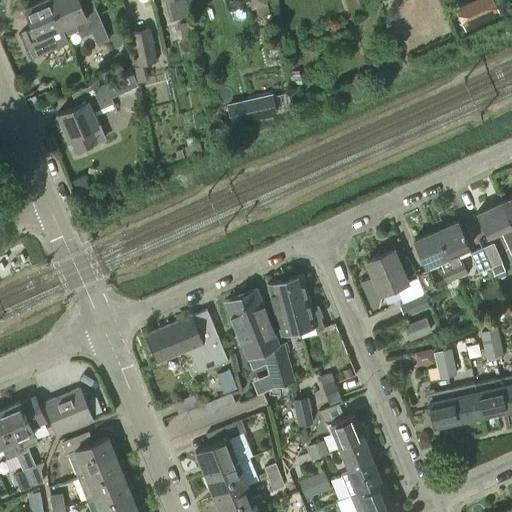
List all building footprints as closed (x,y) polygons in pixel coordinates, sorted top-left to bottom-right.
[(62,29),(49,0),(37,0),(22,7),(31,27),(20,32),(32,59),(56,48),(50,34),(62,29)] [(49,0),(62,29),(74,23),(81,38),(91,34),(96,45),(110,39),(92,0),(82,5),(79,0),(49,0)] [(164,0),(169,19),(190,15),(185,0),(164,0)] [(471,0),(481,22),(500,14),(493,0),(471,0)] [(130,32),(137,65),(156,61),(149,28),(130,32)] [(133,67),(104,78),(114,100),(138,90),(133,67)] [(68,139),(100,125),(101,124),(95,111),(115,102),(104,78),(71,93),(76,105),(56,114),(67,139),(68,139)] [(273,95),(273,94),(241,101),(245,117),(277,110),(273,95)] [(106,139),(100,125),(68,139),(74,152),(106,139)] [(201,141),(197,142),(195,135),(187,138),(189,145),(185,146),(188,155),(203,150),(201,141)] [(70,180),(81,207),(95,201),(83,175),(70,180)] [(511,225),(511,228),(511,196),(501,201),(511,225)] [(511,225),(501,201),(475,213),(485,236),(511,225)] [(434,230),(456,277),(466,272),(456,251),(468,246),(457,220),(434,230)] [(456,277),(434,230),(412,241),(424,266),(433,261),(443,283),(456,277)] [(493,242),(481,247),(490,267),(502,262),(493,242)] [(490,267),(481,247),(470,252),(478,272),(490,267)] [(425,298),(417,276),(405,282),(392,249),(366,260),(372,275),(360,280),(372,307),(378,305),(381,293),(395,286),(402,302),(399,304),(405,316),(429,306),(425,298)] [(417,276),(425,298),(438,292),(436,286),(435,286),(428,269),(416,274),(417,276)] [(285,278),(298,329),(315,324),(317,330),(324,327),(321,316),(323,315),(318,303),(311,305),(302,273),(285,278)] [(298,329),(285,278),(267,283),(281,333),(290,331),(291,337),(300,335),(298,329)] [(265,359),(273,387),(293,382),(283,342),(279,344),(256,287),(240,294),(263,351),(265,359)] [(240,294),(224,300),(248,357),(263,351),(240,294)] [(146,333),(158,360),(182,350),(189,354),(197,372),(227,360),(206,309),(191,315),(146,333)] [(404,325),(409,338),(430,329),(425,317),(404,325)] [(491,346),(498,344),(495,329),(480,332),(483,343),(489,342),(491,346)] [(501,355),(498,344),(491,346),(489,342),(483,343),(486,358),(501,355)] [(433,361),(430,349),(414,353),(416,362),(420,364),(433,361)] [(444,365),(451,363),(448,349),(433,352),(436,363),(443,361),(444,365)] [(454,375),(451,363),(444,365),(443,361),(436,363),(439,378),(454,375)] [(353,373),(350,366),(343,369),(346,377),(353,373)] [(229,368),(217,373),(224,392),(237,387),(229,368)] [(511,407),(511,374),(499,377),(506,408),(511,407)] [(506,408),(499,377),(475,383),(482,414),(506,408)] [(329,400),(340,396),(334,379),(323,383),(325,391),(329,400)] [(482,414),(475,383),(451,388),(458,419),(482,414)] [(80,388),(57,397),(44,402),(57,433),(92,418),(80,388)] [(458,419),(451,388),(426,393),(433,426),(434,425),(434,424),(458,419)] [(208,401),(213,412),(235,403),(231,392),(208,401)] [(17,401),(0,408),(0,422),(14,455),(25,450),(24,447),(40,439),(36,430),(40,429),(38,425),(47,421),(35,394),(18,402),(17,401)] [(312,422),(310,414),(306,395),(293,397),(299,426),(312,422)] [(343,413),(338,402),(319,410),(324,421),(343,413)] [(339,446),(362,437),(353,415),(354,414),(353,413),(330,423),(339,446)] [(241,419),(231,422),(205,433),(209,445),(196,451),(196,452),(206,474),(238,461),(229,439),(246,432),(241,419)] [(14,455),(0,422),(0,446),(1,446),(6,458),(14,455)] [(76,477),(116,461),(107,438),(107,437),(92,443),(87,431),(61,442),(66,453),(76,477)] [(362,437),(339,446),(349,469),(371,460),(362,437)] [(323,439),(305,446),(311,459),(328,452),(323,439)] [(371,460),(349,469),(341,472),(350,495),(380,483),(371,460)] [(125,484),(116,461),(76,477),(85,500),(93,497),(125,484)] [(247,484),(238,461),(206,474),(215,497),(247,484)] [(268,478),(279,473),(275,461),(263,466),(268,478)] [(35,465),(24,469),(31,486),(42,482),(35,465)] [(31,486),(24,469),(13,473),(20,490),(31,486)] [(324,471),(315,475),(317,482),(313,484),(315,491),(329,485),(324,471)] [(279,473),(268,478),(272,489),(284,485),(279,473)] [(317,482),(315,475),(300,481),(306,495),(315,491),(313,484),(317,482)] [(374,511),(390,506),(380,483),(350,495),(356,511),(374,511)] [(125,484),(93,497),(99,511),(123,511),(135,507),(125,484)] [(247,484),(215,497),(220,511),(245,511),(257,508),(263,504),(259,493),(252,496),(247,484)] [(28,489),(30,510),(42,509),(40,488),(28,489)] [(52,510),(64,508),(62,492),(50,495),(52,510)]
